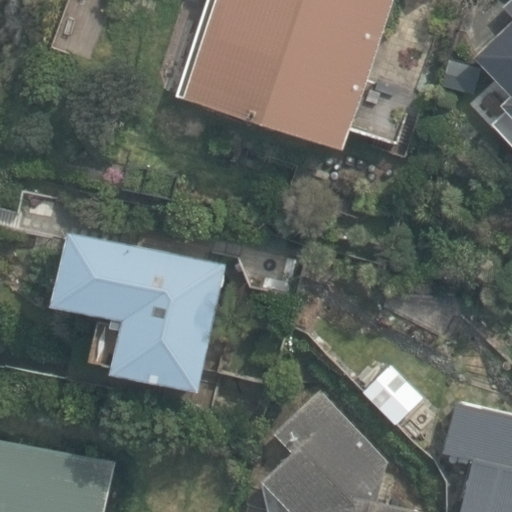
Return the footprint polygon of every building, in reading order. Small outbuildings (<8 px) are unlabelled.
[(116,0),(71,0),(56,50),(98,63),(116,0)] [(223,0),(192,96),(349,147),(396,0),(223,0)] [(511,26),(481,56),(511,89),(511,0),(506,5),(511,10),(511,26)] [(120,369),(204,386),(229,265),(74,233),(59,303),(119,315),(117,325),(128,327),(120,369)] [(427,511),(380,500),(390,461),(324,390),(279,431),(298,452),(268,478),(297,511),(427,511)] [(465,511),(511,511),(511,412),(460,400),(448,452),(478,459),(465,511)] [(0,511),(106,511),(117,458),(0,435),(0,511)]
